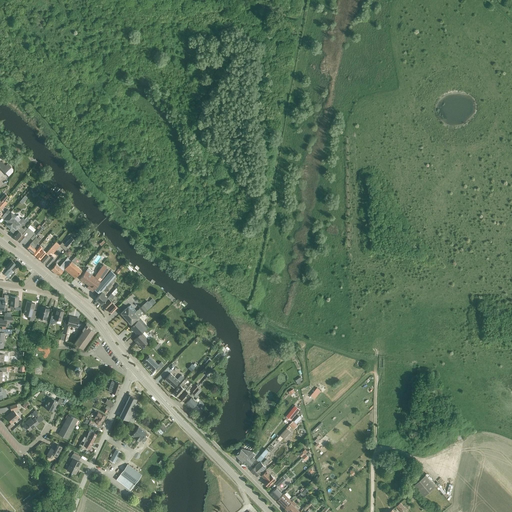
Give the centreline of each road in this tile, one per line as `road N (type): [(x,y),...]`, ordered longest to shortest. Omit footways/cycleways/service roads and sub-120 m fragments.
road 1 (residential): [(170,401),(283,511)]
road 2 (secondary): [(270,511),(162,401)]
road 3 (residential): [(74,509),(135,372)]
road 4 (secondary): [(135,372),(40,271)]
